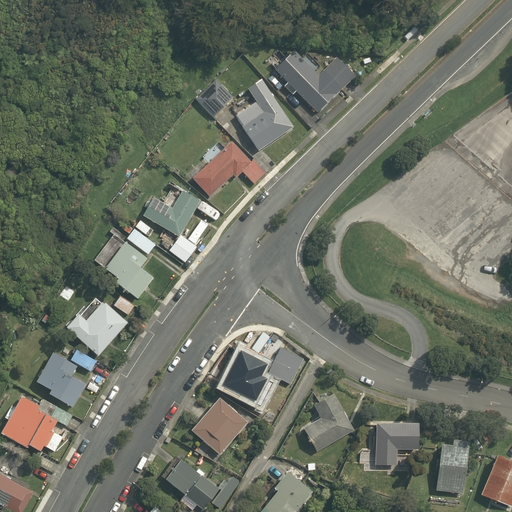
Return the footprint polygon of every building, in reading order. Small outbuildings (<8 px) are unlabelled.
[(401,51),(409,43),(402,36),(394,44),(401,51)] [(341,88),(322,70),(317,76),(292,50),(273,69),(286,83),(283,86),(292,95),(295,91),(316,113),(341,88)] [(322,70),(341,88),(341,89),(355,76),(335,57),(322,70)] [(224,83),(230,89),(233,85),(228,79),(224,83)] [(212,114),(228,99),(225,96),(229,92),(217,80),(197,99),(212,114)] [(257,99),(266,92),(262,86),(253,92),(257,99)] [(257,151),(292,127),(268,92),(254,101),(255,102),(234,115),(241,126),(240,126),(257,151)] [(241,172),(250,163),(249,162),(230,141),(191,178),(209,197),(231,175),(234,178),(241,172)] [(250,163),(241,172),(253,184),(265,173),(252,159),(249,162),(250,163)] [(179,235),(199,201),(181,191),(170,208),(151,197),(141,215),(178,237),(179,235)] [(140,221),(135,228),(145,235),(150,229),(140,221)] [(132,229),(125,224),(122,229),(129,234),(132,229)] [(134,230),(127,240),(148,255),(155,246),(134,230)] [(179,235),(178,237),(168,251),(184,262),(195,247),(179,235)] [(118,280),(116,284),(138,300),(154,279),(140,269),(147,260),(125,243),(105,269),(118,280)] [(120,297),(114,306),(128,316),(134,307),(120,297)] [(79,315),(66,329),(98,357),(128,324),(105,304),(104,305),(102,303),(86,321),(79,315)] [(261,407),(272,383),(263,379),(254,374),(258,367),(260,363),(236,350),(229,365),(228,365),(220,381),(221,381),(220,384),(238,393),(237,395),(261,407)] [(77,351),(71,361),(90,372),(96,362),(77,351)] [(51,391),(49,395),(73,408),(86,385),(71,377),(77,367),(53,354),(36,383),(51,391)] [(254,374),(263,379),(266,372),(258,367),(254,374)] [(315,451),(353,430),(331,393),(311,405),(319,417),(301,428),(315,451)] [(52,431),(58,421),(67,426),(73,416),(43,400),(40,406),(22,396),(16,407),(12,405),(5,418),(9,420),(1,433),(27,448),(29,445),(41,451),(44,446),(55,452),(63,437),(52,431)] [(218,454),(246,422),(217,397),(189,429),(218,454)] [(416,423),(373,422),(373,465),(395,465),(395,449),(416,449),(416,423)] [(434,490),(461,493),(467,441),(451,439),(450,445),(439,444),(434,490)] [(232,450),(224,461),(236,470),(244,459),(232,450)] [(511,502),(511,461),(494,454),(479,495),(510,507),(511,502)] [(179,458),(163,478),(184,494),(179,500),(191,510),(195,504),(202,509),(209,500),(213,495),(218,488),(201,475),(203,473),(197,468),(195,471),(179,458)] [(259,511),(294,511),(311,491),(285,471),(272,487),(275,490),(258,511),(259,511)] [(0,504),(13,511),(22,511),(34,492),(11,479),(12,478),(6,476),(6,477),(0,473),(0,504)] [(209,500),(219,508),(237,483),(237,480),(232,476),(229,477),(215,496),(213,495),(209,500)] [(263,494),(272,483),(266,478),(256,489),(263,494)] [(164,511),(153,503),(146,511),(164,511)]
